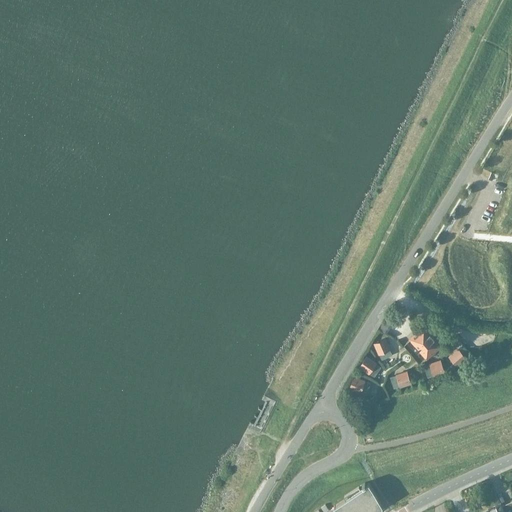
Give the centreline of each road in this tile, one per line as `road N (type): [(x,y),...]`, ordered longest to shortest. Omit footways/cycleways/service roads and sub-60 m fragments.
road 1 (unclassified): [(279,511),(295,484),(346,449),(341,424),(319,408)]
road 2 (residential): [(319,408),(387,295)]
road 3 (unclassified): [(253,511),(319,408)]
road 4 (tertiary): [(404,511),(511,459)]
